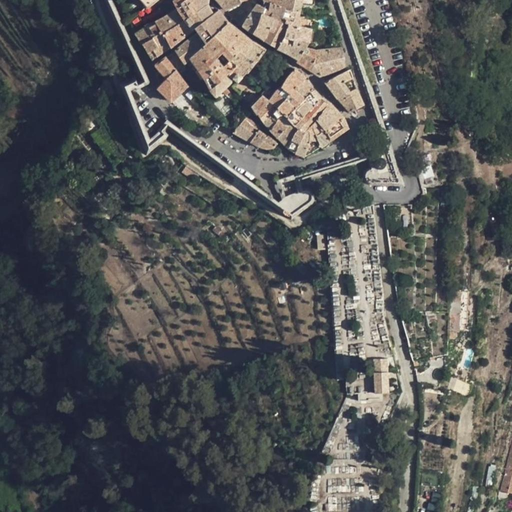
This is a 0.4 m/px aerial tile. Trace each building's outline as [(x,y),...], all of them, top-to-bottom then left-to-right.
[(151,17),(167,9),(162,0),(161,0),(140,13),(144,21),(151,17)] [(210,0),(172,0),(175,6),(177,9),(164,17),(145,26),(152,38),(163,32),(172,27),(177,24),(184,20),(192,30),(216,8),(210,0)] [(216,0),(226,10),(241,2),(241,1),(240,0),(216,0)] [(263,0),(264,1),(300,12),(301,3),(314,5),(314,0),(263,0)] [(298,25),(300,12),(264,1),(263,7),(262,13),(274,18),(288,23),(298,25)] [(263,6),(257,3),(242,26),(253,33),(254,33),(259,24),(262,13),(263,7),(263,6)] [(205,43),(228,22),(218,11),(197,33),(205,43)] [(274,18),(262,13),(259,24),(254,33),(264,40),(274,18)] [(288,23),(274,18),(264,40),(277,47),(284,36),(288,23)] [(192,30),(184,20),(177,24),(186,35),(192,30)] [(205,43),(190,57),(205,78),(210,90),(214,93),(216,96),(232,80),(226,75),(227,73),(235,65),(231,60),(250,40),(243,34),(228,22),(205,43)] [(305,47),(309,48),(312,28),(298,25),(288,23),(284,36),(277,47),(299,59),(305,47)] [(186,35),(177,24),(172,27),(163,32),(171,47),(186,35)] [(152,38),(145,26),(135,33),(141,44),(143,43),(152,38)] [(157,56),(171,47),(163,32),(152,38),(143,43),(153,60),(157,56)] [(205,43),(197,33),(175,50),(183,63),(190,57),(205,43)] [(231,60),(235,65),(227,73),(238,81),(255,62),(262,67),(272,53),(266,49),(250,40),(231,60)] [(297,62),(311,71),(313,68),(316,58),(318,50),(317,50),(309,48),(305,47),(299,59),(297,62)] [(341,47),(318,50),(316,58),(313,68),(311,71),(312,71),(320,76),(328,73),(343,67),(345,66),(344,56),(343,52),(341,47)] [(188,85),(166,56),(154,67),(158,72),(160,70),(166,78),(157,88),(171,101),(178,95),(182,91),(188,85)] [(276,91),(270,100),(277,107),(278,108),(304,80),(306,78),(295,68),(294,69),(290,73),(287,76),(286,78),(284,80),(283,84),(281,87),(278,89),(277,90),(276,91)] [(352,78),(347,69),(325,81),(337,97),(350,91),(343,82),(352,78)] [(337,97),(350,112),(356,108),(357,111),(365,107),(352,78),(343,82),(350,91),(337,97)] [(116,92),(111,79),(95,91),(93,93),(95,97),(100,103),(116,92)] [(313,89),(304,80),(278,108),(284,113),(287,116),(313,89)] [(203,100),(188,85),(182,91),(187,95),(197,106),(203,100)] [(264,91),(262,94),(270,100),(276,91),(273,90),(272,90),(270,89),(269,90),(268,90),(267,90),(266,91),(264,91)] [(296,124),(321,97),(313,89),(287,116),(292,120),(296,124)] [(187,95),(182,91),(178,95),(183,99),(187,95)] [(263,121),(277,107),(270,100),(262,94),(256,101),(251,106),(257,114),(258,113),(263,121)] [(328,101),(321,97),(296,124),(305,133),(316,119),(329,102),(328,101)] [(338,112),(329,102),(316,119),(331,139),(348,127),(346,123),(344,119),(343,117),(342,116),(341,114),(338,112)] [(218,115),(227,124),(239,112),(231,103),(218,115)] [(239,112),(227,124),(233,131),(245,118),(239,112)] [(277,137),(292,120),(287,116),(284,113),(270,129),(277,137)] [(259,128),(247,116),(245,118),(233,131),(232,133),(249,142),(258,129),(259,128)] [(310,137),(321,147),(323,149),(331,144),(331,139),(316,119),(305,133),(310,137)] [(292,120),(277,137),(287,147),(287,148),(295,152),(296,152),(310,137),(305,133),(296,124),(292,120)] [(266,134),(258,129),(249,142),(257,147),(259,147),(262,148),(264,149),(266,149),(268,149),(272,149),(273,148),(274,147),(278,143),(266,134)] [(310,137),(296,152),(305,156),(310,153),(320,147),(321,147),(310,137)] [(476,238),(472,238),(474,262),(482,261),(479,231),(475,231),(476,238)] [(461,291),(450,291),(449,331),(459,332),(459,330),(461,291)] [(333,343),(339,354),(346,350),(340,339),(333,343)] [(373,359),(373,372),(388,371),(388,358),(373,359)] [(364,397),(362,368),(345,370),(348,394),(358,393),(358,398),(364,397)] [(388,371),(373,372),(374,393),(388,392),(388,371)] [(459,384),(458,385),(458,387),(458,388),(458,390),(459,392),(460,393),(461,394),(464,395),(465,395),(468,394),(469,393),(470,391),(471,389),(471,387),(470,386),(469,383),(468,383),(465,382),(463,382),(461,382),(459,384)] [(511,444),(507,467),(501,491),(511,493),(511,444)] [(327,481),(328,493),(345,491),(344,479),(327,481)] [(329,511),(340,510),(338,499),(327,501),(329,511)]
